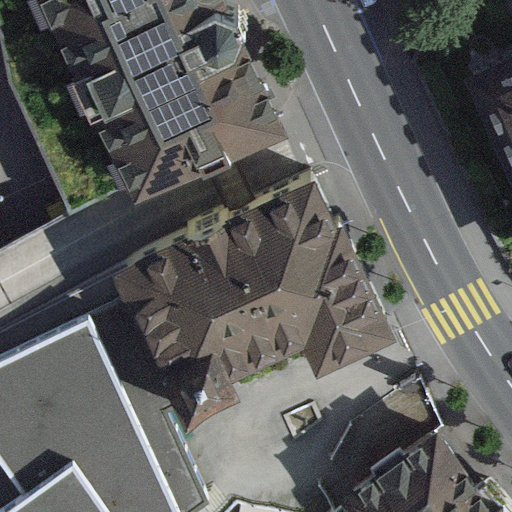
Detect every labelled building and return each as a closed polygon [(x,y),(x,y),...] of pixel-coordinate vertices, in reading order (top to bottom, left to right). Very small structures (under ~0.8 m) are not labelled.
[(2,0),(18,60),(76,195),(271,111),(222,0),(2,0)] [(511,53),(476,70),(511,148),(511,53)] [(319,341),(388,310),(344,212),(334,216),(311,165),(126,249),(188,386),(235,365),(229,351),(308,315),(319,341)] [(0,489),(74,437),(126,511),(206,511),(218,503),(168,394),(188,386),(126,249),(62,199),(0,228),(0,489)] [(497,511),(426,417),(339,481),(361,511),(497,511)] [(0,511),(126,511),(74,437),(0,489),(0,511)]
